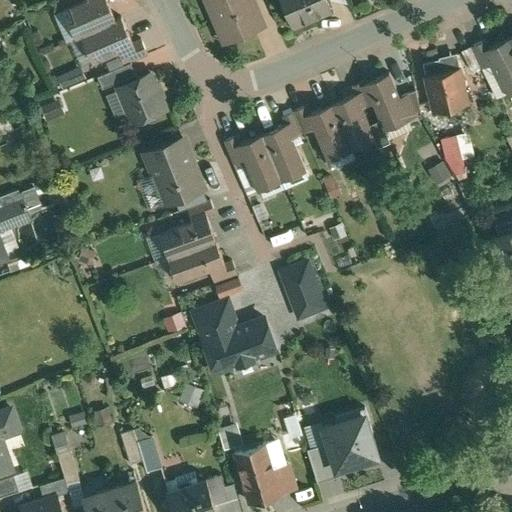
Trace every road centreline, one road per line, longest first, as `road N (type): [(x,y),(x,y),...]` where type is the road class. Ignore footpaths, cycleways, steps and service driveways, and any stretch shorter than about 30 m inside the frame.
road 1 (residential): [(164,0),(190,56),(215,85),(255,80),(449,0)]
road 2 (residential): [(511,464),(363,511)]
